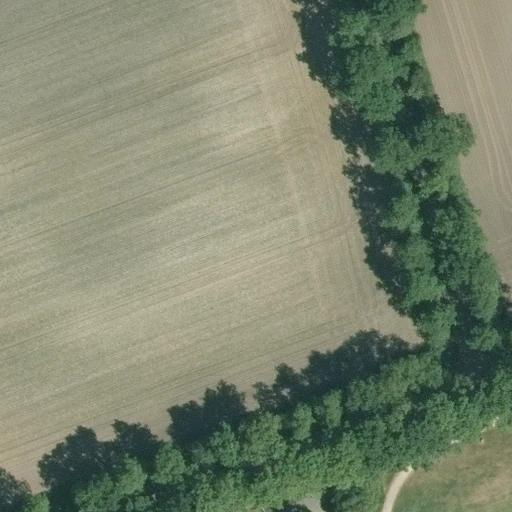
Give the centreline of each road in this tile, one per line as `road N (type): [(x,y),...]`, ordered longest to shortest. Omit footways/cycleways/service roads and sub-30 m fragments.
road 1 (unclassified): [(479,372),(371,0)]
road 2 (unclassified): [(134,511),(479,372)]
